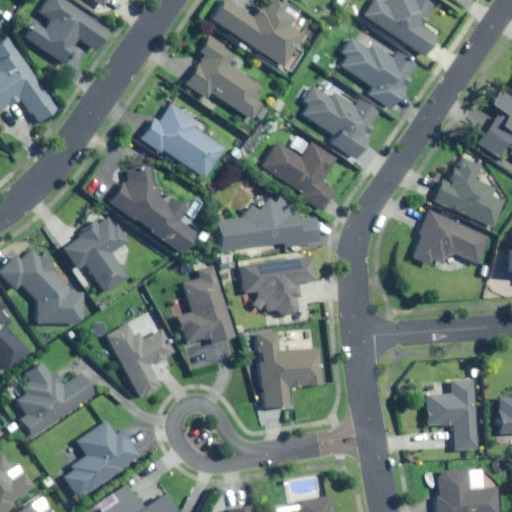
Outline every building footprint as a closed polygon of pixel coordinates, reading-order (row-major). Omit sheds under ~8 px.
[(104,31),(58,0),(43,0),(35,14),(46,21),(40,29),(29,22),(18,38),(57,65),(74,41),(90,52),(104,31)] [(291,15),(268,0),(260,0),(248,19),(218,0),(216,0),(203,19),(275,68),(296,36),(283,26),(291,15)] [(367,0),(360,11),(357,16),(364,21),(419,58),(433,37),(418,26),(431,7),(419,0),(367,0)] [(231,55),(203,36),(192,52),(198,57),(178,85),(200,100),(204,94),(243,121),(254,105),(245,99),(254,87),(223,65),(231,55)] [(52,109),(3,38),(0,39),(0,108),(14,99),(30,124),(52,109)] [(363,50),(348,40),(340,52),(344,55),(336,67),(366,88),(361,95),(383,110),(413,67),(393,52),(389,57),(368,42),(363,50)] [(367,126),(366,126),(374,113),(354,101),(353,103),(324,85),(318,94),(308,87),(299,102),(304,105),(297,117),(329,137),(324,145),(349,160),(362,139),(360,138),(367,126)] [(511,101),(494,91),(485,106),(494,112),(473,146),(491,157),(495,150),(511,160),(511,101)] [(180,116),(165,106),(153,123),(148,119),(133,140),(154,154),(156,151),(197,180),(218,149),(189,129),(192,124),(180,116)] [(332,160),(307,144),(297,159),(275,145),(259,168),(296,193),(293,197),(316,212),(329,192),(316,183),(332,160)] [(454,171),(449,169),(444,182),(439,180),(429,202),(488,229),(499,203),(486,197),(489,189),(471,181),(477,167),(460,159),(454,171)] [(174,222),(184,208),(170,198),(168,202),(153,190),(148,166),(132,169),(134,176),(126,170),(115,185),(103,202),(172,255),(188,233),(174,222)] [(292,213),(279,215),(278,210),(260,199),(253,211),(236,213),(237,218),(209,222),(214,253),(259,247),(260,251),(313,244),(309,218),(293,220),(292,213)] [(413,234),(415,235),(405,259),(423,266),(426,261),(437,265),(439,258),(449,255),(473,265),(484,237),(427,214),(422,212),(413,234)] [(73,234),(75,236),(57,248),(72,270),(80,265),(99,294),(123,279),(106,254),(121,245),(127,241),(115,224),(111,226),(104,216),(97,221),(95,219),(73,234)] [(0,255),(0,279),(10,290),(16,284),(31,301),(32,324),(77,324),(81,300),(71,288),(68,291),(50,273),(52,271),(40,258),(37,260),(26,249),(10,265),(0,255)] [(511,250),(503,249),(501,275),(511,275),(511,250)] [(290,298),(292,297),(291,285),(310,283),(307,258),(235,266),(238,294),(249,293),(251,312),(271,310),(272,317),(290,315),(290,310),(292,310),(290,298)] [(179,344),(197,340),(197,342),(204,340),(205,344),(228,339),(210,268),(191,273),(193,280),(178,284),(186,313),(172,317),(179,344)] [(0,373),(1,374),(24,352),(0,326),(0,325),(6,319),(0,312),(0,373)] [(163,361),(162,358),(167,356),(155,332),(138,341),(134,333),(128,337),(122,326),(102,337),(133,399),(155,388),(144,367),(150,364),(151,366),(163,361)] [(275,353),(272,333),(252,335),(256,367),(255,367),(259,402),(259,409),(284,406),(282,389),(317,385),(313,349),(275,353)] [(48,378),(38,362),(20,374),(26,382),(19,387),(23,394),(12,401),(21,415),(15,420),(27,437),(89,396),(76,375),(61,385),(53,374),(48,378)] [(473,450),(471,381),(448,382),(448,395),(421,396),(422,427),(449,426),(449,451),(473,450)] [(492,398),(493,409),(490,409),(491,435),(499,435),(511,434),(511,394),(507,395),(507,398),(492,398)] [(74,502),(118,471),(117,470),(133,458),(116,433),(111,436),(102,423),(72,443),(81,457),(68,466),(71,470),(58,479),(74,502)] [(0,511),(9,506),(7,503),(29,488),(13,465),(7,470),(0,459),(0,511)] [(466,491),(464,471),(433,473),(435,497),(431,498),(432,511),(496,511),(495,489),(466,491)] [(169,511),(158,495),(136,509),(121,486),(107,496),(111,502),(95,511),(169,511)] [(291,503),(292,511),(326,511),(324,498),(291,503)]
